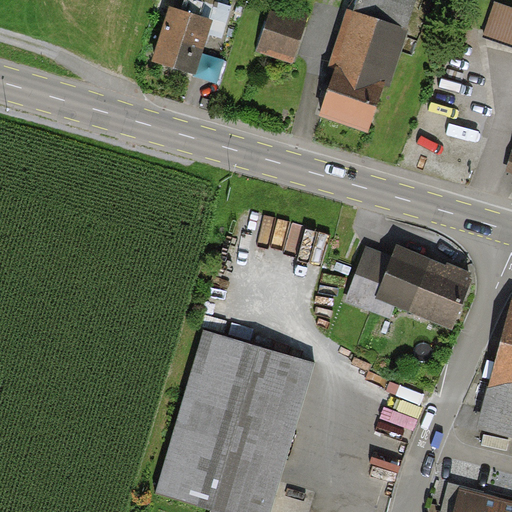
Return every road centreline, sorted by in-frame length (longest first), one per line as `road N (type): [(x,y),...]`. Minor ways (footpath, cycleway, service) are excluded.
road 1 (secondary): [(0,81),(511,231)]
road 2 (unclassified): [(511,253),(431,443)]
road 3 (track): [(142,121),(60,56),(0,35)]
